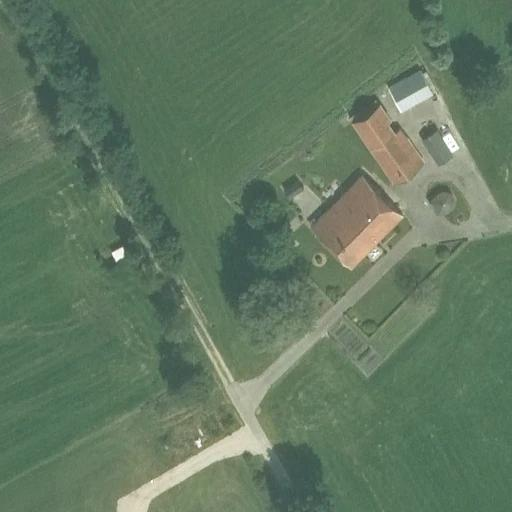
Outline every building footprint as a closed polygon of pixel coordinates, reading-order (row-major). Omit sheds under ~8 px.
[(406,97),(437,78),(428,64),(398,83),(406,97)] [(394,181),(424,161),(400,126),(398,128),(380,102),(354,120),(394,181)] [(439,164),(455,154),(438,129),(423,139),(439,164)] [(352,265),(404,214),(364,174),(312,225),(352,265)] [(292,197),(305,188),(298,179),(285,187),(292,197)] [(208,420),(216,433),(227,427),(219,413),(208,420)]
